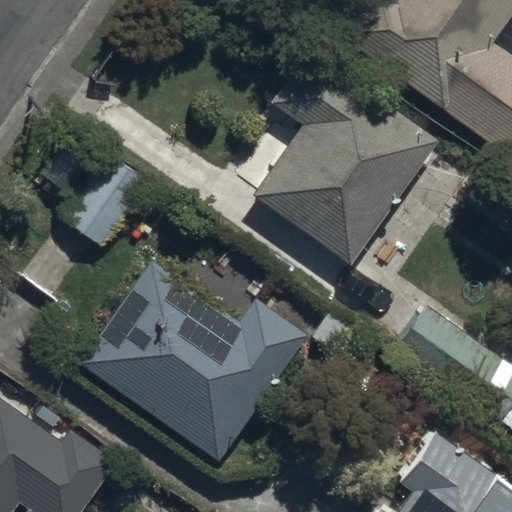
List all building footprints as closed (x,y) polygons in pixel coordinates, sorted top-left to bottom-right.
[(347,0),(332,20),(505,148),(511,138),(511,42),(490,26),(509,0),(347,0)] [(435,127),(305,32),(263,89),(298,115),(252,179),(346,248),(435,127)] [(101,237),(144,170),(102,142),(58,210),(101,237)] [(465,164),(435,143),(401,193),(432,213),(465,164)] [(511,171),(491,155),(466,187),(510,222),(511,219),(511,171)] [(147,240),(73,344),(213,444),(302,320),(251,284),(237,304),(147,240)] [(511,357),(420,293),(387,338),(495,414),(498,410),(511,420),(511,357)] [(59,430),(0,387),(0,511),(17,488),(50,511),(69,511),(114,449),(68,417),(59,430)] [(379,499),(369,511),(511,511),(511,460),(492,447),(484,459),(430,421),(394,472),(409,483),(392,508),(379,499)] [(148,511),(129,498),(119,511),(148,511)]
